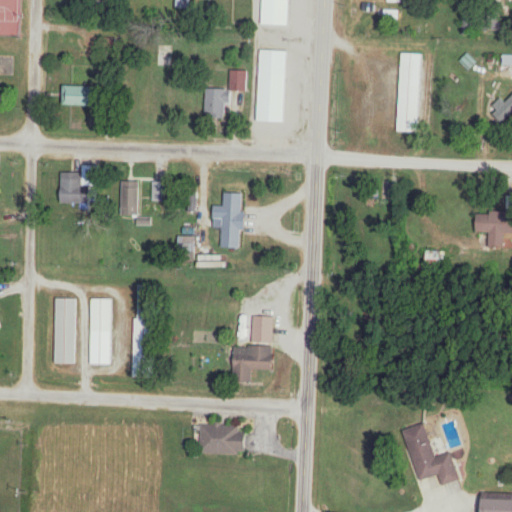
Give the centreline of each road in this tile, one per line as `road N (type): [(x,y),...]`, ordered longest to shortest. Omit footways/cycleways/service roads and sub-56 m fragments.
road 1 (residential): [(302,511),(330,0)]
road 2 (residential): [(511,158),(0,141)]
road 3 (residential): [(29,392),(37,0)]
road 4 (residential): [(306,405),(0,390)]
